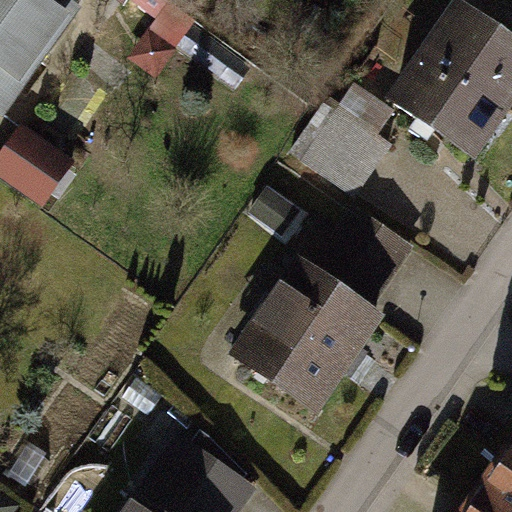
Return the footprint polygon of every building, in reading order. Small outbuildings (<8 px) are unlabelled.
[(0,0),(0,94),(37,120),(116,7),(106,0),(0,0)] [(511,24),(483,5),(418,104),(511,165),(511,24)] [(354,194),(407,119),(356,83),(303,158),(354,194)] [(30,125),(0,169),(0,170),(52,205),(82,160),(30,125)] [(427,252),(359,207),(255,363),(349,426),(421,318),(395,301),(427,252)] [(259,511),(274,491),(190,433),(162,473),(218,511),(259,511)] [(511,511),(511,465),(478,511),(511,511)] [(185,511),(151,491),(138,511),(185,511)]
